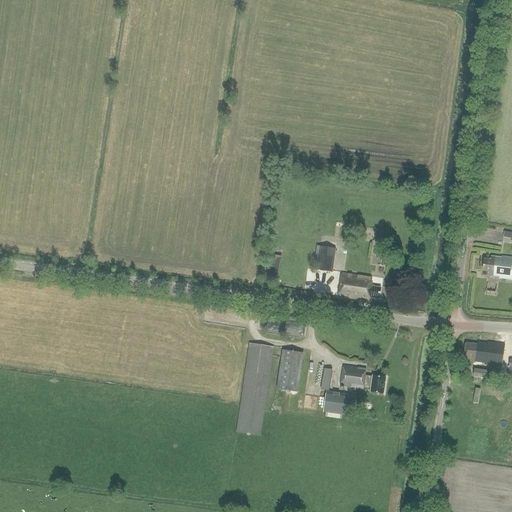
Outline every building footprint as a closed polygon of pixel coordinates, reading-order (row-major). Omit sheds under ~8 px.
[(388,234),(378,231),(376,241),(386,244),(388,234)] [(316,270),(332,273),(335,249),(320,247),(316,270)] [(270,254),(268,265),(280,267),(282,256),(270,254)] [(482,271),(486,272),(490,272),(489,277),(500,278),(500,279),(511,280),(511,258),(502,258),(501,258),(491,257),(491,260),(483,259),(482,271)] [(379,299),(380,288),(371,287),(372,281),(371,281),(372,279),(342,274),(339,297),(364,300),(364,303),(370,304),(371,298),(379,299)] [(502,368),(504,345),(487,343),(487,344),(478,343),(477,345),(466,344),(464,359),(475,360),(475,362),(484,364),(484,365),(502,368)] [(236,432),(261,436),(274,347),(249,344),(236,432)] [(298,392),(304,353),(283,350),(277,389),(298,392)] [(383,394),(385,378),(373,376),(373,377),(365,376),(366,370),(343,366),(341,386),(364,389),(364,388),(370,389),(370,392),(383,394)] [(321,390),(329,391),(332,370),(324,369),(321,390)] [(495,377),(495,369),(478,369),(478,376),(495,377)] [(349,416),(353,395),(327,391),(323,412),(349,416)]
